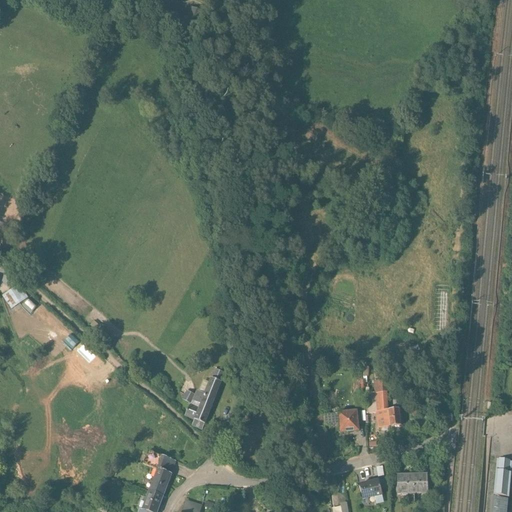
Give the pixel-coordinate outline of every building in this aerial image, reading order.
[(27,298),(18,285),(2,297),(11,310),(27,298)] [(22,305),(30,313),(38,305),(30,297),(22,305)] [(101,328),(94,322),(90,326),(97,333),(101,328)] [(235,332),(227,333),(228,352),(236,351),(235,332)] [(85,348),(76,341),(70,348),(78,356),(85,348)] [(214,372),(211,379),(220,383),(223,376),(214,372)] [(220,383),(211,379),(204,396),(198,393),(197,396),(194,395),(190,404),(185,417),(194,421),(192,425),(195,427),(202,430),(220,383)] [(373,382),(376,414),(377,429),(401,427),(399,411),(388,412),(386,381),(373,382)] [(190,404),(194,395),(187,392),(183,400),(190,404)] [(270,411),(265,408),(261,413),(266,416),(270,411)] [(357,412),(337,414),(337,416),(338,426),(339,435),(359,433),(357,412)] [(338,426),(337,416),(323,416),(324,427),(338,426)] [(156,470),(161,456),(147,451),(142,465),(156,470)] [(175,462),(161,456),(156,470),(152,481),(166,486),(175,462)] [(506,511),(511,463),(496,462),(491,511),(506,511)] [(427,475),(396,477),(397,497),(428,495),(427,475)] [(166,486),(152,481),(147,495),(161,501),(166,486)] [(378,481),(358,486),(362,501),(382,497),(378,481)] [(156,511),(161,501),(147,495),(141,510),(142,511),(145,511),(156,511)] [(182,511),(199,511),(201,506),(186,501),(182,511)]
